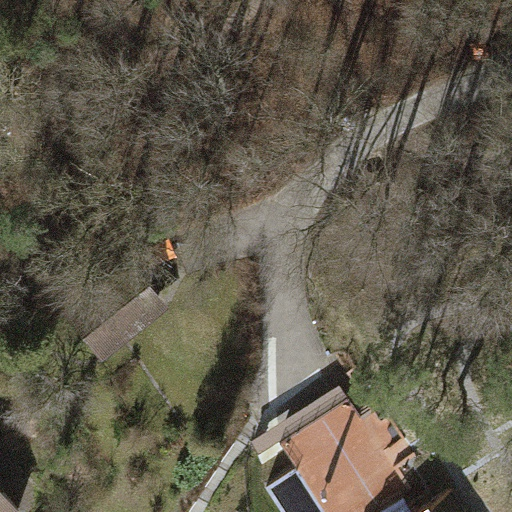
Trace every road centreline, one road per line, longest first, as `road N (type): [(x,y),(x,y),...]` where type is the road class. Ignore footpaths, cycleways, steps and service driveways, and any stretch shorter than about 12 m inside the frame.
road 1 (track): [(511,97),(377,142),(314,197),(271,261)]
road 2 (track): [(271,261),(273,330),(257,420)]
